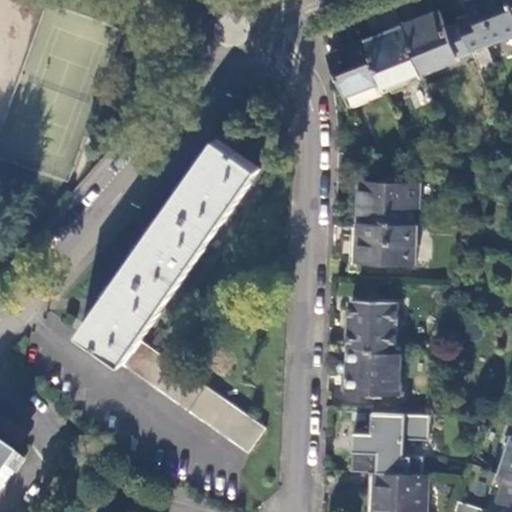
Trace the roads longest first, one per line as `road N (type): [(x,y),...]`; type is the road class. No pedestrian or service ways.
road 1 (residential): [(299,511),(313,111),(299,73),(263,44)]
road 2 (residential): [(0,321),(112,201),(222,58)]
